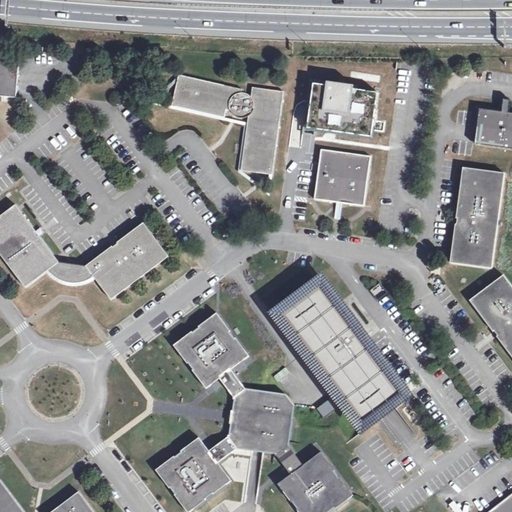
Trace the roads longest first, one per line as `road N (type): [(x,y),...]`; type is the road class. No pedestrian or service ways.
road 1 (trunk): [(0,6),(226,22),(511,25)]
road 2 (residential): [(0,170),(85,112),(112,114),(229,266)]
road 3 (residential): [(404,258),(426,249),(448,103),(463,89),(511,92)]
road 4 (residential): [(404,258),(285,240),(262,242),(229,266)]
road 5 (residential): [(511,403),(404,258)]
road 6 (residential): [(229,266),(85,370)]
